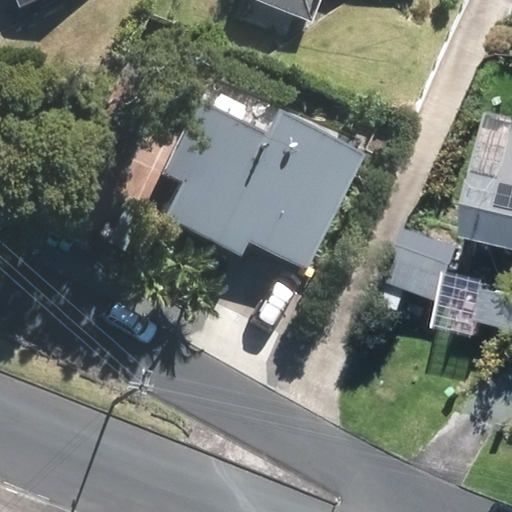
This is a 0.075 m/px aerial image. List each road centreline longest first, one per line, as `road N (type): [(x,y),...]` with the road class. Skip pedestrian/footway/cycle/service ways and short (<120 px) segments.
road 1 (residential): [(0,276),(224,395),(388,511)]
road 2 (residential): [(281,511),(168,483),(0,418)]
